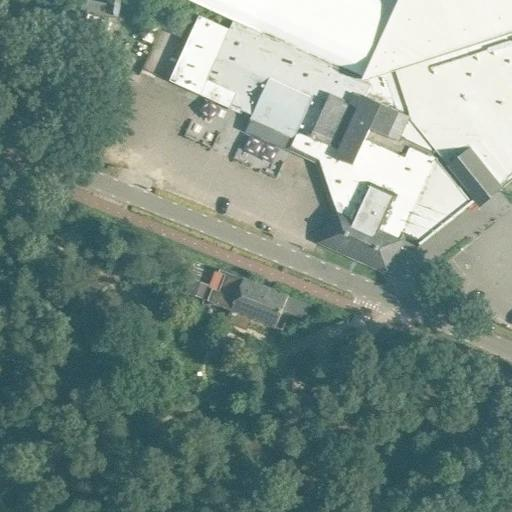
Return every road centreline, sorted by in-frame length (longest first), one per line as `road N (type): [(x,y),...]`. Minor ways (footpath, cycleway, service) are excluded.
road 1 (unclassified): [(393,299),(68,169),(0,124)]
road 2 (unclassified): [(378,316),(226,511)]
road 3 (unclassified): [(511,353),(393,299)]
